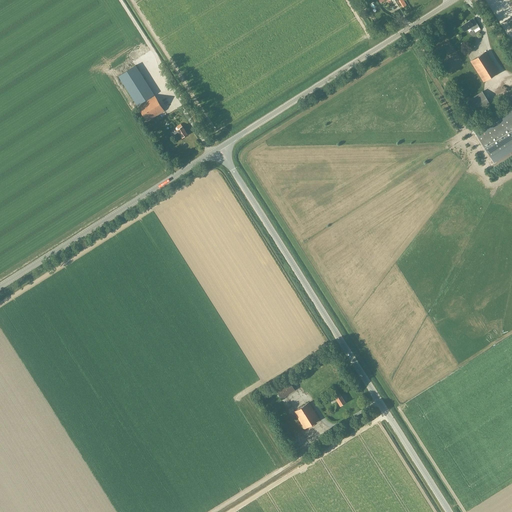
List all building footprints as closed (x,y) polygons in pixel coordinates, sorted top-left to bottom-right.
[(470,27),(472,31),(478,26),(473,18),(470,21),(469,20),(460,26),(464,31),(470,27)] [(483,82),(498,72),(485,52),(470,61),(483,82)] [(138,106),(154,96),(131,58),(114,68),(138,106)] [(476,114),(490,105),(482,91),(467,100),(476,114)] [(164,111),(154,96),(138,106),(147,121),(164,111)] [(511,115),(477,137),(490,158),(511,143),(511,115)] [(176,130),(182,138),(187,134),(181,126),(180,124),(176,127),(177,129),(176,130)] [(295,390),(289,381),(276,389),(281,398),(295,390)] [(340,406),(345,402),(340,394),(338,392),(334,395),(336,397),(335,398),(340,406)] [(309,403),(294,412),(304,428),(319,419),(309,403)]
